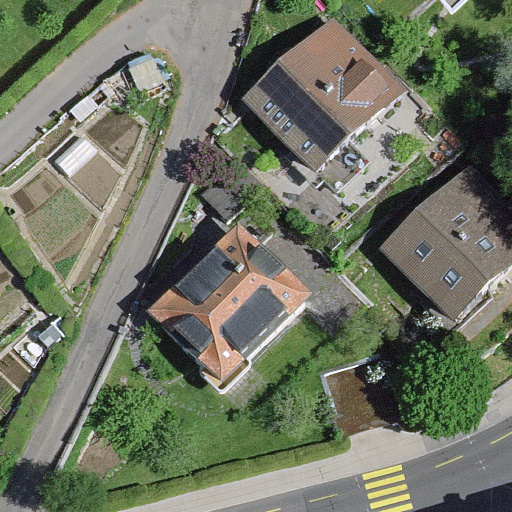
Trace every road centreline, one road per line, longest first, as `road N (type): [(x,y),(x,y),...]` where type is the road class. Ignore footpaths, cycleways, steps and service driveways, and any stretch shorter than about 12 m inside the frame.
road 1 (residential): [(226,0),(197,116),(17,511)]
road 2 (residential): [(0,140),(130,28),(180,0)]
road 3 (unclassified): [(388,511),(511,467)]
